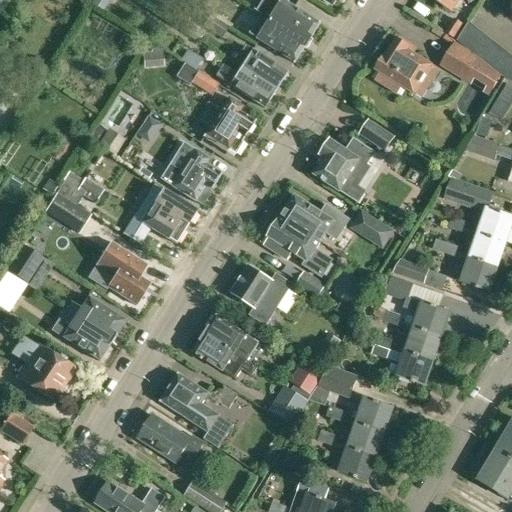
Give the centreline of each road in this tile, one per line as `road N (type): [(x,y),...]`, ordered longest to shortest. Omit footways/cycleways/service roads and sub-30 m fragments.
road 1 (tertiary): [(377,0),(47,511)]
road 2 (tertiary): [(417,511),(508,361)]
